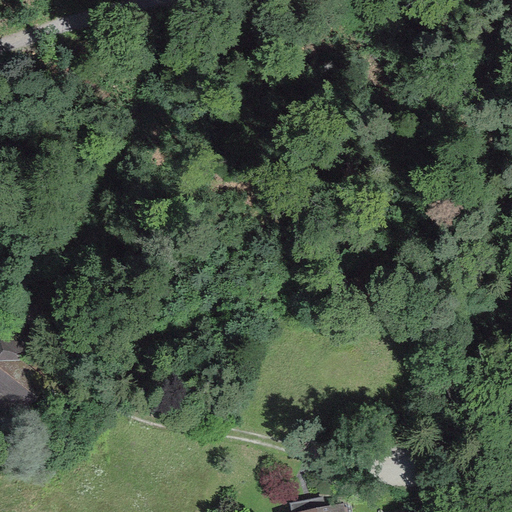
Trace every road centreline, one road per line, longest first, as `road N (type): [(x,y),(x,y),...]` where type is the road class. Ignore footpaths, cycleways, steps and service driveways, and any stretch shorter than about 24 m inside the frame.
road 1 (track): [(390,459),(143,417),(105,393),(0,288)]
road 2 (track): [(152,0),(0,48)]
